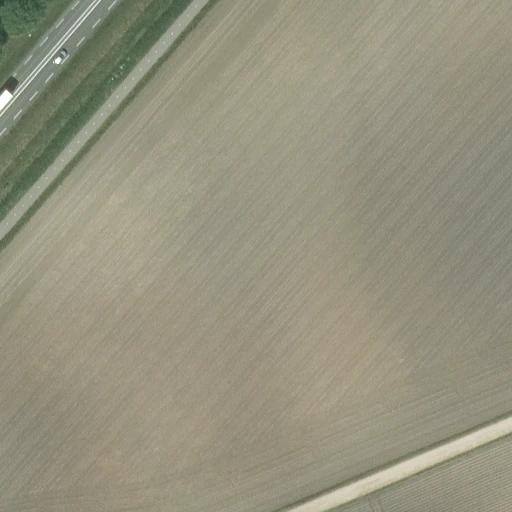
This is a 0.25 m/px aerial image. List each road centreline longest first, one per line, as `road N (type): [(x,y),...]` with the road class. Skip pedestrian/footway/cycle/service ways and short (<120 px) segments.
road 1 (track): [(300,511),(511,420)]
road 2 (primary): [(0,112),(97,0)]
